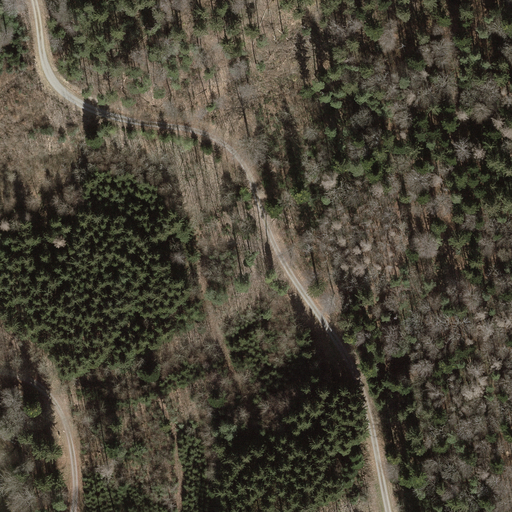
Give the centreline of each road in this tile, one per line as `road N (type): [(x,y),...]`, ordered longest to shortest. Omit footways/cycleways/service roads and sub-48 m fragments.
road 1 (track): [(33,0),(60,92),(94,113),(203,134),(256,181),(289,269),(370,402),(393,511)]
road 2 (track): [(0,370),(29,377),(60,407),(74,451),(72,511)]
